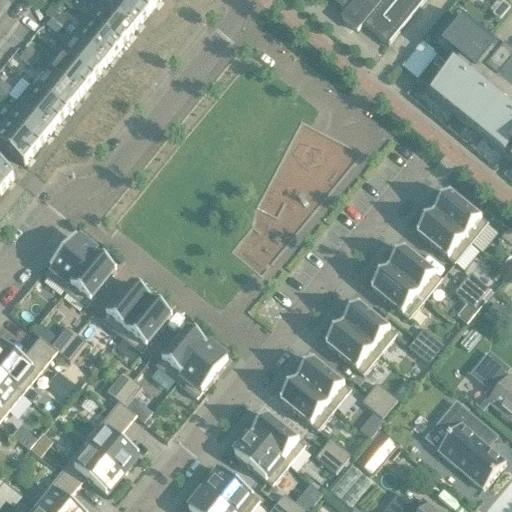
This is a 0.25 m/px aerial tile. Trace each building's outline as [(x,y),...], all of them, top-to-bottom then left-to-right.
[(149,17),(128,0),(102,0),(99,4),(135,33),(149,17)] [(162,0),(128,0),(149,17),(162,0)] [(329,0),(348,14),(342,21),(357,33),(362,27),(389,48),(390,46),(397,35),(426,0),(329,0)] [(135,33),(99,4),(86,21),(121,50),(135,33)] [(500,22),(510,10),(503,4),(493,16),(500,22)] [(67,25),(56,16),(52,22),(63,31),(67,25)] [(121,50),(86,21),(72,38),(108,67),(121,50)] [(58,36),(63,31),(52,22),(47,27),(58,36)] [(431,98),(504,158),(504,159),(506,157),(511,162),(511,163),(511,165),(511,164),(511,95),(501,86),(511,72),(511,59),(506,55),(504,56),(499,52),(501,50),(467,23),(443,52),(460,66),(457,71),(455,69),(431,98)] [(108,67),(72,38),(58,55),(94,84),(108,67)] [(36,64),(40,59),(29,50),(24,55),(36,64)] [(31,70),(36,64),(24,55),(20,61),(31,70)] [(94,84),(58,55),(44,72),(49,77),(50,76),(80,101),(94,84)] [(439,60),(434,67),(440,72),(445,66),(439,60)] [(80,101),(50,76),(49,77),(37,92),(36,93),(67,118),(80,101)] [(0,90),(8,98),(13,92),(2,83),(0,85),(0,90)] [(67,118),(36,93),(37,92),(31,87),(17,105),(53,134),(67,118)] [(0,100),(4,103),(8,98),(0,90),(0,100)] [(53,134),(17,105),(4,121),(10,125),(9,126),(39,151),(53,134)] [(39,151),(9,126),(0,136),(0,148),(25,169),(39,151)] [(0,198),(0,199),(15,180),(0,167),(0,198)] [(434,217),(471,248),(472,247),(487,228),(488,227),(450,197),(434,217)] [(471,248),(434,217),(417,237),(455,268),(456,267),(471,248)] [(487,228),(472,247),(483,256),(499,237),(487,228)] [(511,249),(511,234),(510,233),(502,241),(511,249)] [(66,296),(97,258),(77,242),(46,279),(66,296)] [(471,248),(456,267),(465,274),(480,256),(471,248)] [(388,273),(426,303),(442,283),(405,252),(388,273)] [(97,258),(66,296),(87,312),(117,274),(97,258)] [(426,303),(388,273),(372,293),(409,323),(426,303)] [(483,303),(490,294),(471,278),(463,287),(483,303)] [(122,341),(153,304),(133,287),(102,325),(122,341)] [(475,312),(483,303),(463,287),(456,296),(475,312)] [(153,304),(122,341),(142,358),(173,320),(153,304)] [(343,328),(380,359),(397,339),(359,308),(343,328)] [(380,359),(343,328),(326,348),(364,379),(380,359)] [(78,339),(68,331),(52,351),(58,356),(61,359),(78,339)] [(178,387),(209,349),(189,333),(158,370),(178,387)] [(436,358),(443,350),(425,334),(417,343),(436,358)] [(78,339),(61,359),(70,366),(87,346),(78,339)] [(32,353),(49,367),(58,356),(52,351),(41,342),(32,353)] [(410,351),(428,367),(436,358),(417,343),(410,351)] [(49,367),(32,353),(23,364),(3,347),(0,350),(0,378),(24,398),(49,367)] [(209,349),(178,387),(198,403),(229,366),(209,349)] [(490,407),(501,415),(511,424),(511,382),(509,380),(506,378),(510,373),(490,356),(471,379),(488,393),(475,408),(484,415),(490,407)] [(297,384),(335,415),(351,395),(314,364),(297,384)] [(117,404),(133,384),(124,377),(107,397),(117,404)] [(0,427),(24,398),(0,378),(0,427)] [(126,412),(143,392),(133,384),(117,404),(120,407),(126,412)] [(335,415),(297,384),(281,404),(318,435),(335,415)] [(390,413),(397,405),(378,389),(371,398),(390,413)] [(364,406),(383,422),(390,413),(371,398),(364,406)] [(439,428),(426,443),(439,454),(438,455),(484,493),(506,466),(489,452),(499,441),(457,406),(439,428)] [(120,407),(111,418),(128,432),(137,421),(120,407)] [(60,417),(55,423),(61,428),(66,422),(60,417)] [(123,480),(140,460),(119,443),(128,432),(111,418),(86,449),(123,480)] [(252,440),(289,471),(306,451),(268,420),(252,440)] [(398,449),(379,434),(355,466),(374,480),(398,449)] [(289,471),(252,440),(235,460),(273,491),(289,471)] [(344,469),(351,460),(332,444),(324,453),(344,469)] [(35,448),(31,453),(41,462),(46,456),(35,448)] [(77,494),(86,483),(107,500),(123,480),(86,449),(60,480),(77,494)] [(317,462),(337,477),(344,469),(324,453),(317,462)] [(206,495),(226,511),(255,511),(260,506),(222,475),(206,495)] [(36,511),(77,511),(69,504),(77,494),(60,480),(35,511),(36,511)] [(4,486),(0,490),(0,511),(1,511),(6,506),(14,511),(23,501),(4,486)] [(226,511),(206,495),(192,511),(226,511)] [(432,511),(421,503),(416,510),(400,497),(387,511),(432,511)] [(283,511),(301,511),(285,499),(278,508),(283,511)]
